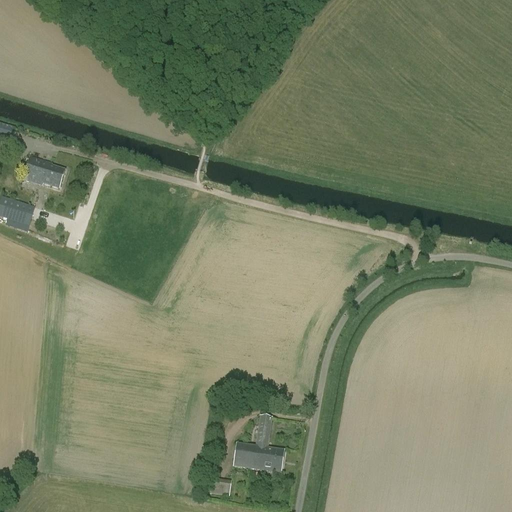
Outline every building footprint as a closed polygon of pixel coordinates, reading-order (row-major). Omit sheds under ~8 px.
[(0,138),(12,142),(15,129),(0,124),(0,138)] [(49,167),(50,165),(30,159),(23,182),(42,188),(43,186),(59,191),(65,172),(49,167)] [(0,218),(29,228),(35,209),(2,199),(0,205),(0,218)] [(281,475),(284,453),(267,451),(271,420),(260,418),(256,449),(236,446),(233,469),(281,475)] [(229,499),(231,484),(207,481),(205,495),(229,499)]
